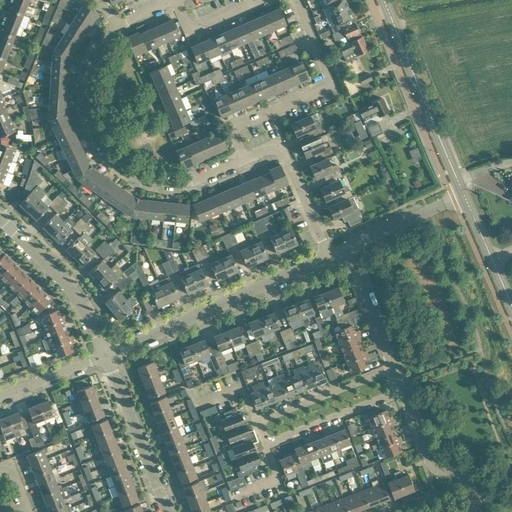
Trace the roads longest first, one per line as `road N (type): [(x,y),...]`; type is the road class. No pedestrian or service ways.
road 1 (residential): [(244,159),(190,181),(165,182),(114,157),(87,109),(87,81),(116,25)]
road 2 (residential): [(105,355),(326,256)]
road 3 (residential): [(244,159),(236,127),(329,86),(295,0)]
road 4 (tertiary): [(464,195),(382,0)]
road 5 (residential): [(105,355),(61,278),(0,219)]
road 6 (residential): [(166,511),(105,355)]
road 7 (residential): [(326,256),(284,157),(265,150),(244,159)]
road 8 (residential): [(472,511),(469,483),(431,465),(403,392)]
road 9 (residential): [(403,392),(265,446)]
road 10 (residential): [(255,422),(392,366)]
road 11 (residential): [(344,249),(464,195)]
road 12 (residential): [(392,366),(344,249)]
road 13 (tertiary): [(511,309),(464,195)]
